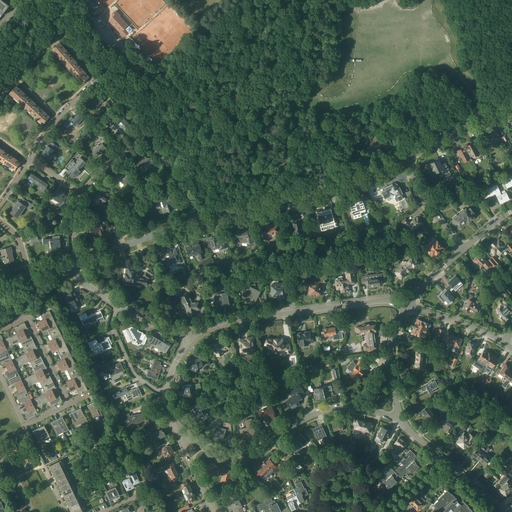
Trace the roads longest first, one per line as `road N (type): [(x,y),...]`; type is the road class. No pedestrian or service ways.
road 1 (residential): [(175,431),(236,457),(253,455),(318,411),(369,410),(400,421)]
road 2 (residential): [(199,219),(320,192),(407,153)]
road 3 (residential): [(407,305),(384,299),(195,330)]
road 4 (residential): [(0,374),(24,425),(69,404),(28,316)]
road 5 (residential): [(76,262),(199,219)]
